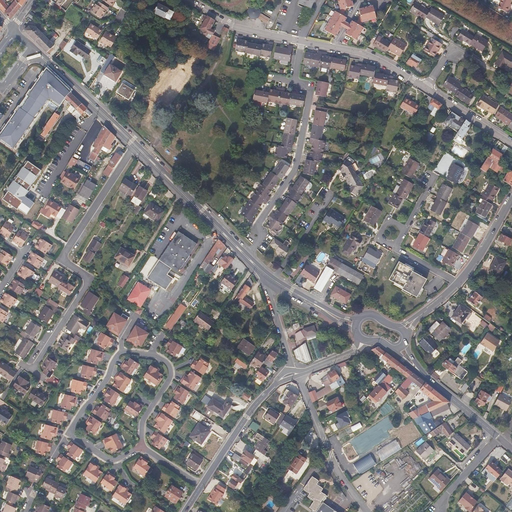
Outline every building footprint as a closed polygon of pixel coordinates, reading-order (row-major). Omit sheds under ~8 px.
[(6,2),(4,0),(0,0),(0,7),(4,13),(9,8),(4,3),(6,2)] [(10,19),(22,7),(22,6),(15,0),(13,3),(9,8),(4,13),(10,19)] [(299,0),(298,3),(309,8),(311,9),(314,0),(299,0)] [(348,0),(337,0),(340,10),(352,6),(351,3),(349,3),(348,0)] [(507,12),(511,0),(498,0),(501,1),(500,3),(498,8),(507,12)] [(101,18),(106,11),(107,11),(109,8),(99,2),(97,5),(96,4),(91,12),(101,18)] [(426,17),(430,11),(421,5),(420,6),(415,3),(410,11),(412,12),(411,13),(415,15),(415,14),(424,20),(426,17)] [(170,20),(174,12),(169,10),(169,9),(158,4),(154,13),(164,18),(165,17),(170,20)] [(270,19),(261,13),(260,12),(260,10),(259,8),(258,7),(256,6),(254,6),(252,6),(250,7),(248,9),(247,11),(247,13),(248,16),(249,17),(252,19),(254,19),(255,19),(257,18),(267,24),(270,19)] [(377,19),(373,7),(370,8),(370,10),(367,11),(364,12),(363,10),(359,11),(362,22),(377,19)] [(445,16),(431,8),(430,11),(426,17),(439,25),(445,16)] [(32,19),(35,15),(30,11),(27,15),(32,19)] [(339,29),(340,27),(339,26),(340,23),(342,20),(344,21),(346,17),(335,11),(324,30),(333,35),(335,32),(336,33),(339,29)] [(215,30),(210,27),(214,21),(204,15),(202,20),(204,21),(200,29),(204,31),(203,34),(207,36),(208,34),(212,36),(213,35),(215,30)] [(357,40),(364,28),(353,21),(351,25),(353,26),(352,29),(350,32),(348,31),(346,34),(357,40)] [(97,40),(104,29),(100,27),(99,29),(91,24),(86,32),(92,36),(92,37),(97,40)] [(54,45),(35,26),(29,26),(27,27),(24,25),(23,29),(47,53),(48,54),(53,49),(51,48),(54,45)] [(470,43),(474,37),(463,30),(457,39),(462,42),(463,41),(469,45),(470,43)] [(111,47),(117,37),(114,35),(114,36),(106,31),(99,42),(107,47),(108,45),(111,47)] [(387,49),(391,43),(385,40),(382,38),(383,36),(380,34),(372,46),(376,48),(376,47),(385,52),(387,49)] [(488,42),(476,34),(474,37),(470,43),(477,47),(476,48),(482,52),(488,42)] [(213,51),(220,38),(219,37),(218,37),(213,35),(212,36),(210,39),(206,47),(213,51)] [(248,43),(248,41),(242,40),(242,37),(238,36),(237,39),(235,51),(245,53),(248,43)] [(400,56),(406,45),(394,38),(391,43),(387,49),(400,56)] [(439,51),(442,45),(431,38),(424,50),(434,57),(438,50),(439,51)] [(62,50),(67,43),(64,40),(59,48),(62,50)] [(91,51),(77,41),(70,51),(77,55),(78,54),(85,59),(91,51)] [(262,45),(260,56),(270,58),(273,43),(269,42),(268,45),(262,44),(262,45)] [(260,56),(262,45),(248,43),(245,53),(260,56)] [(289,62),(293,46),(288,46),(288,49),(276,47),(273,58),(289,62)] [(319,67),(322,52),(318,51),(317,55),(305,52),(303,64),(319,67)] [(511,56),(503,51),(495,64),(503,69),(506,64),(511,68),(511,56)] [(330,68),(332,57),(326,56),(326,53),(322,52),(319,67),(330,69),(330,68)] [(416,67),(421,60),(415,56),(417,53),(414,52),(409,60),(407,63),(410,66),(410,65),(412,66),(413,65),(416,67)] [(110,65),(115,57),(110,54),(108,59),(100,72),(104,74),(110,65)] [(344,71),(346,60),(332,57),(330,68),(344,71)] [(360,75),(362,64),(358,63),(357,67),(350,65),(348,77),(359,79),(360,75)] [(374,77),(376,67),(362,64),(360,75),(374,77)] [(122,72),(110,65),(104,74),(104,75),(116,82),(122,72)] [(16,149),(47,105),(56,111),(58,109),(62,102),(65,99),(67,96),(70,93),(53,76),(47,71),(46,72),(45,74),(43,73),(40,77),(42,78),(32,92),(30,91),(27,95),(29,96),(21,108),(19,107),(16,112),(18,113),(0,138),(2,139),(0,142),(10,149),(12,146),(16,149)] [(387,86),(389,76),(375,73),(373,83),(387,86)] [(396,93),(399,81),(392,80),(393,76),(389,76),(387,86),(386,91),(396,93)] [(456,94),(461,86),(462,85),(448,76),(443,85),(456,94)] [(326,97),(328,83),(327,83),(318,81),(315,95),(326,97)] [(129,100),(134,91),(122,84),(117,93),(129,100)] [(468,104),(474,95),(467,91),(467,90),(461,86),(456,94),(455,96),(468,104)] [(278,103),(281,88),(277,87),(276,91),(270,89),(267,101),(278,103)] [(289,104),(291,94),(291,93),(285,92),(285,89),(281,88),(278,103),(289,105),(289,104)] [(267,101),(269,93),(255,90),(253,100),(267,103),(267,101)] [(72,114),(82,104),(70,93),(67,96),(65,99),(71,105),(67,109),(72,114)] [(303,107),(305,96),(291,94),(289,104),(303,107)] [(493,114),(499,104),(496,102),(495,103),(483,95),(477,105),(482,109),(483,108),(485,109),(493,114)] [(442,105),(428,96),(424,102),(429,105),(430,104),(435,107),(430,114),(436,118),(441,111),(439,110),(442,105)] [(420,106),(405,97),(400,107),(399,109),(413,117),(420,106)] [(85,110),(87,108),(82,104),(72,114),(77,119),(85,110)] [(323,126),(327,108),(317,106),(313,124),(323,126)] [(511,114),(501,107),(495,116),(502,121),(509,126),(511,120),(511,114)] [(458,133),(466,120),(462,118),(461,118),(450,111),(448,114),(449,115),(445,121),(450,125),(449,127),(458,133)] [(48,133),(56,122),(55,121),(59,116),(57,114),(55,113),(43,130),(48,133)] [(294,134),(297,120),(287,118),(284,132),(294,134)] [(462,139),(469,128),(467,127),(470,123),(466,120),(458,133),(456,135),(462,139)] [(321,140),(323,126),(313,124),(310,138),(321,140)] [(103,146),(111,132),(104,126),(92,146),(94,147),(93,149),(94,150),(89,158),(94,161),(98,155),(103,146)] [(111,145),(115,136),(111,132),(103,146),(104,147),(108,149),(110,150),(112,146),(111,145)] [(292,148),(294,134),(284,132),(281,146),(292,148)] [(429,142),(434,135),(428,132),(424,139),(429,142)] [(462,139),(456,135),(453,140),(461,145),(462,145),(463,145),(464,144),(465,143),(465,142),(465,141),(464,141),(464,140),(462,139)] [(323,152),(325,141),(321,140),(310,138),(309,142),(312,143),(311,150),(323,152)] [(286,158),(288,152),(291,153),(292,148),(281,146),(277,145),(275,156),(286,158)] [(498,163),(503,155),(493,148),(488,156),(498,163)] [(321,163),(323,152),(311,150),(310,156),(307,155),(306,160),(316,162),(321,163)] [(109,177),(124,153),(121,151),(117,153),(108,165),(103,173),(109,177)] [(490,165),(494,160),(488,156),(480,168),(485,172),(486,172),(490,165)] [(73,167),(77,160),(72,157),(68,164),(73,167)] [(357,174),(351,165),(352,163),(354,161),(348,157),(347,159),(341,167),(340,167),(339,170),(342,172),(341,173),(341,174),(344,177),(346,180),(357,174)] [(411,178),(419,164),(410,158),(402,173),(411,178)] [(42,170),(27,160),(0,200),(16,210),(17,209),(26,215),(33,204),(23,197),(42,170)] [(314,176),(316,162),(306,160),(303,174),(314,176)] [(499,170),(502,165),(498,163),(494,160),(490,165),(499,170)] [(281,179),(290,167),(281,161),(273,173),(280,178),(281,179)] [(456,184),(464,169),(452,163),(448,171),(450,172),(446,179),(456,184)] [(511,186),(511,185),(511,171),(509,170),(503,181),(511,186)] [(81,179),(68,171),(61,182),(74,190),(81,179)] [(53,172),(49,178),(55,182),(59,176),(53,172)] [(271,190),(280,178),(273,173),(271,172),(263,184),(271,190)] [(362,175),(361,172),(357,175),(357,174),(346,180),(346,181),(348,185),(351,183),(353,186),(349,187),(347,190),(356,196),(358,192),(359,193),(361,190),(364,186),(361,182),(363,182),(360,176),(362,175)] [(302,194),(310,182),(301,176),(293,188),(302,194)] [(137,186),(138,184),(126,177),(125,178),(137,186)] [(137,186),(125,178),(119,188),(132,195),(137,186)] [(79,194),(87,180),(85,179),(76,193),(79,194)] [(405,200),(414,184),(404,179),(400,186),(397,185),(392,193),(394,194),(403,199),(405,200)] [(87,180),(78,195),(88,200),(96,185),(87,180)] [(268,195),(271,190),(263,184),(261,183),(255,192),(268,201),(270,197),(268,195)] [(493,200),(499,188),(490,183),(484,194),(482,193),(480,198),(483,200),(490,203),(492,200),(493,200)] [(452,189),(443,184),(436,196),(437,197),(446,202),(452,189)] [(297,204),(303,195),(302,194),(293,188),(290,186),(288,190),(290,191),(286,197),(288,198),(297,204)] [(139,205),(148,191),(140,187),(131,201),(138,205),(137,206),(133,213),(137,215),(142,207),(139,205)] [(132,195),(119,188),(118,190),(130,198),(132,195)] [(268,201),(255,192),(249,201),(259,208),(263,202),(266,204),(268,201)] [(397,209),(403,199),(394,194),(388,204),(397,209)] [(440,215),(447,202),(446,202),(437,197),(430,210),(440,215)] [(288,215),(297,204),(288,198),(280,210),(288,215)] [(62,207),(50,199),(41,214),(48,218),(50,215),(56,218),(62,207)] [(485,218),(493,205),(490,203),(483,200),(476,213),(485,218)] [(252,218),(259,208),(249,201),(240,215),(253,223),(255,220),(252,218)] [(158,222),(164,211),(151,202),(144,213),(143,216),(148,219),(148,218),(149,217),(158,222)] [(72,224),(80,210),(70,204),(62,218),(72,224)] [(374,226),(382,212),(372,206),(363,221),(374,226)] [(282,224),(288,215),(280,210),(278,209),(275,214),(272,212),(270,216),(282,224)] [(338,227),(344,218),(333,211),(332,213),(329,211),(323,220),(330,225),(332,222),(338,227)] [(276,233),(282,224),(270,216),(267,219),(270,221),(266,226),(276,233)] [(428,238),(436,223),(431,220),(428,224),(425,222),(419,232),(420,233),(428,238)] [(472,239),(479,226),(469,220),(462,233),(470,238),(472,239)] [(8,238),(15,227),(12,225),(6,221),(0,230),(0,232),(3,234),(3,233),(6,235),(5,236),(8,238)] [(31,225),(39,230),(42,225),(34,221),(31,225)] [(22,247),(29,236),(23,232),(22,232),(20,230),(13,241),(16,242),(16,241),(19,243),(18,244),(22,247)] [(197,244),(179,231),(159,259),(178,272),(197,244)] [(511,239),(510,238),(511,236),(502,232),(498,239),(509,245),(511,240),(511,239)] [(422,252),(430,238),(428,238),(420,233),(412,246),(422,252)] [(462,253),(470,238),(462,233),(461,233),(453,248),(457,250),(462,253)] [(354,251),(356,247),(357,246),(359,246),(362,241),(360,240),(351,235),(343,249),(342,253),(348,256),(350,253),(351,253),(353,250),(354,251)] [(52,245),(41,238),(39,242),(40,242),(38,245),(37,244),(35,247),(46,254),(48,251),(52,245)] [(287,247),(290,243),(286,240),(283,244),(274,238),(270,244),(277,249),(276,250),(281,253),(281,254),(285,257),(290,249),(287,247)] [(90,264),(102,244),(94,239),(87,250),(88,250),(90,252),(85,261),(90,264)] [(209,264),(216,253),(218,255),(221,251),(225,245),(219,239),(213,248),(204,261),(199,268),(208,274),(210,271),(214,267),(209,264)] [(129,266),(135,256),(121,248),(115,258),(129,266)] [(227,269),(233,260),(229,257),(228,257),(226,255),(230,251),(228,248),(217,262),(227,269)] [(376,264),(382,255),(369,248),(364,257),(376,264)] [(11,255),(8,253),(10,251),(6,249),(4,251),(2,249),(0,252),(0,261),(7,266),(9,262),(8,261),(10,259),(11,259),(13,256),(11,255)] [(453,267),(459,255),(449,249),(442,261),(453,267)] [(42,262),(44,259),(33,252),(31,255),(32,255),(29,259),(28,261),(38,269),(42,262)] [(152,254),(139,274),(166,290),(174,278),(168,274),(172,268),(159,259),(152,254)] [(498,276),(506,262),(496,257),(489,270),(498,276)] [(321,292),(333,270),(359,285),(364,276),(332,258),(326,269),(314,289),(321,292)] [(427,279),(412,271),(413,269),(399,261),(389,279),(403,287),(402,289),(417,297),(427,279)] [(313,283),(319,274),(320,273),(311,268),(313,265),(309,262),(308,265),(307,265),(300,274),(313,283)] [(30,279),(34,272),(24,265),(21,269),(22,270),(21,272),(20,272),(18,274),(28,281),(30,278),(30,279)] [(62,282),(65,278),(55,271),(49,281),(58,287),(62,282)] [(231,290),(238,281),(227,274),(221,282),(231,290)] [(123,287),(129,278),(123,275),(118,284),(123,287)] [(253,284),(250,278),(232,303),(237,306),(240,303),(250,310),(255,303),(244,296),(253,284)] [(23,289),(25,286),(15,279),(13,282),(14,282),(12,285),(11,284),(9,288),(20,295),(24,289),(23,289)] [(70,295),(75,287),(68,283),(67,285),(62,282),(58,287),(58,288),(70,295)] [(141,307),(151,290),(138,282),(128,299),(141,307)] [(229,293),(231,290),(221,282),(219,285),(229,293)] [(351,295),(336,286),(331,295),(346,303),(351,295)] [(486,293),(478,287),(475,292),(482,297),(486,293)] [(90,312),(99,298),(90,292),(80,306),(85,308),(82,312),(89,317),(91,313),(90,312)] [(476,307),(483,298),(482,297),(475,292),(468,300),(476,307)] [(17,299),(6,293),(4,296),(5,297),(3,299),(2,299),(0,302),(11,308),(13,306),(17,299)] [(47,323),(55,312),(57,313),(59,309),(48,302),(38,318),(47,323)] [(180,303),(165,326),(171,330),(186,308),(180,303)] [(468,319),(472,314),(469,312),(460,305),(452,317),(461,323),(465,318),(468,319)] [(6,316),(8,313),(0,307),(0,320),(3,323),(7,316),(6,316)] [(215,322),(200,312),(194,320),(208,331),(215,322)] [(119,336),(129,317),(123,314),(121,317),(114,313),(107,326),(110,328),(113,330),(112,332),(119,336)] [(85,330),(89,324),(81,319),(78,317),(75,315),(66,329),(73,333),(70,337),(76,340),(78,342),(81,338),(75,334),(80,327),(85,330)] [(32,342),(41,327),(32,321),(25,332),(22,330),(20,334),(24,337),(32,342)] [(443,338),(451,329),(443,322),(434,330),(443,338)] [(141,346),(149,333),(143,330),(144,326),(138,323),(127,341),(133,345),(135,343),(138,344),(141,346)] [(495,327),(490,323),(489,326),(487,328),(492,332),(495,327)] [(20,328),(14,324),(11,328),(18,333),(20,328)] [(316,333),(314,326),(303,329),(306,336),(316,333)] [(304,337),(300,331),(295,334),(297,341),(304,337)] [(110,346),(114,340),(101,332),(97,340),(98,341),(97,344),(105,349),(107,345),(107,344),(110,345),(110,346)] [(439,346),(428,334),(419,343),(430,355),(439,346)] [(500,342),(487,334),(481,343),(493,351),(500,342)] [(66,351),(72,342),(74,344),(76,340),(70,337),(68,335),(66,339),(62,336),(57,345),(66,351)] [(24,359),(34,343),(32,342),(24,337),(22,340),(23,341),(15,353),(24,359)] [(178,354),(183,347),(173,341),(173,340),(170,339),(166,345),(167,346),(170,347),(169,348),(167,352),(175,356),(177,353),(178,354)] [(249,355),(255,347),(244,339),(238,347),(249,355)] [(311,360),(305,343),(299,347),(305,363),(311,360)] [(305,363),(299,347),(293,351),(296,359),(305,363)] [(391,357),(385,352),(378,347),(372,350),(379,357),(380,357),(379,358),(383,361),(381,363),(384,366),(388,362),(391,357)] [(103,359),(104,352),(92,349),(89,357),(88,357),(87,362),(97,365),(98,361),(100,361),(101,359),(103,359)] [(263,362),(268,356),(259,350),(249,365),(257,371),(263,362)] [(272,362),(277,354),(272,350),(268,356),(263,362),(270,367),(273,363),(272,362)] [(362,362),(368,357),(366,353),(358,357),(362,362)] [(50,372),(56,363),(48,357),(42,367),(45,369),(42,373),(50,378),(53,374),(50,372)] [(400,363),(391,357),(388,362),(391,365),(392,366),(394,368),(395,368),(400,363)] [(464,369),(459,365),(462,361),(458,357),(455,362),(450,358),(447,361),(446,360),(442,365),(453,373),(458,377),(464,369)] [(131,375),(138,364),(130,358),(128,362),(126,361),(125,363),(124,362),(120,368),(131,375)] [(201,358),(198,363),(195,361),(191,367),(203,375),(208,367),(206,366),(209,363),(201,358)] [(236,359),(234,362),(245,369),(247,365),(236,359)] [(353,366),(350,361),(345,362),(350,369),(351,368),(353,366)] [(11,370),(12,368),(2,362),(0,364),(0,373),(12,381),(17,373),(11,370)] [(395,375),(398,370),(408,378),(413,373),(400,363),(395,368),(388,374),(392,377),(395,375)] [(163,375),(159,372),(159,371),(157,370),(158,368),(152,364),(144,377),(156,385),(163,375)] [(95,375),(97,368),(83,365),(81,374),(83,374),(82,377),(91,380),(92,376),(92,375),(94,375),(95,375)] [(269,373),(266,371),(266,370),(261,366),(254,376),(262,382),(269,373)] [(440,376),(445,370),(440,366),(435,372),(440,376)] [(462,380),(468,372),(464,369),(458,377),(462,380)] [(326,395),(342,385),(343,384),(336,371),(335,370),(328,374),(329,375),(327,376),(329,379),(323,383),(326,387),(323,389),(316,393),(317,395),(316,395),(318,399),(326,395)] [(193,390),(201,378),(191,371),(188,375),(186,374),(181,380),(182,381),(181,382),(193,390)] [(384,379),(387,376),(382,372),(380,374),(375,379),(374,381),(379,385),(383,380),(384,379)] [(126,388),(132,380),(120,373),(116,380),(117,381),(116,383),(117,384),(115,388),(123,393),(126,388)] [(450,402),(430,387),(425,383),(413,373),(408,378),(401,386),(404,388),(405,389),(410,384),(412,381),(417,385),(421,388),(420,389),(434,401),(426,405),(412,411),(408,413),(413,419),(414,419),(447,404),(450,402)] [(392,377),(388,374),(387,376),(384,379),(389,384),(394,379),(392,377)] [(30,387),(27,385),(29,382),(20,377),(13,387),(25,394),(30,387)] [(85,390),(87,383),(73,379),(70,388),(72,389),(71,392),(80,394),(82,390),(82,389),(84,389),(85,390)] [(391,388),(383,380),(379,385),(386,392),(391,388)] [(501,393),(504,386),(499,383),(495,390),(496,390),(496,391),(497,391),(501,393)] [(178,384),(174,391),(175,391),(174,393),(176,395),(174,398),(182,404),(189,392),(178,384)] [(377,402),(387,392),(386,392),(379,385),(369,395),(368,396),(372,401),(374,399),(377,402)] [(409,393),(404,388),(401,386),(395,392),(403,399),(409,393)] [(115,401),(120,394),(109,387),(105,393),(106,393),(105,395),(106,397),(104,400),(113,406),(116,402),(115,401)] [(42,407),(48,397),(37,391),(34,389),(28,397),(32,400),(42,407)] [(292,407),(299,396),(298,396),(290,391),(287,389),(283,394),(284,394),(282,399),(284,400),(283,402),(292,407)] [(317,395),(316,393),(315,390),(309,393),(313,402),(318,399),(316,395),(317,395)] [(483,407),(489,395),(481,391),(475,402),(483,407)] [(76,404),(78,397),(65,394),(63,402),(62,402),(60,407),(71,410),(72,406),(74,406),(74,404),(76,404)] [(506,410),(511,400),(500,394),(495,404),(494,405),(506,410)] [(342,407),(337,398),(327,403),(330,410),(331,409),(332,412),(342,407)] [(223,417),(231,404),(226,401),(223,405),(213,399),(208,407),(223,417)] [(136,417),(144,406),(138,402),(137,403),(135,402),(133,403),(130,401),(124,410),(129,413),(129,412),(136,417)] [(178,409),(180,406),(172,401),(170,405),(169,406),(167,404),(166,404),(162,410),(165,412),(174,418),(180,410),(178,409)] [(97,407),(93,413),(105,421),(110,413),(109,412),(110,409),(103,404),(100,407),(100,409),(98,407),(97,407)] [(433,430),(444,423),(441,419),(434,423),(431,418),(432,418),(432,416),(440,412),(440,413),(449,408),(447,404),(414,419),(418,425),(418,424),(425,435),(429,432),(430,432),(433,430)] [(13,416),(9,413),(10,413),(5,410),(1,408),(1,409),(0,407),(0,420),(7,424),(13,416)] [(66,420),(68,413),(53,409),(51,418),(53,419),(52,422),(61,425),(62,421),(62,419),(65,420),(66,420)] [(274,423),(279,415),(271,409),(265,417),(274,423)] [(164,433),(173,421),(160,412),(156,419),(157,419),(155,421),(157,422),(154,426),(164,433)] [(280,425),(286,416),(282,413),(276,423),(280,425)] [(97,430),(102,423),(91,415),(87,421),(88,422),(87,424),(88,425),(86,429),(95,435),(98,430),(97,430)] [(291,431),(297,423),(286,415),(286,416),(280,425),(279,427),(283,429),(284,427),(291,431)] [(256,432),(260,426),(253,421),(249,427),(256,431),(256,432)] [(453,433),(445,422),(444,423),(433,430),(436,435),(442,431),(447,437),(453,433)] [(201,444),(210,431),(199,423),(190,437),(201,444)] [(56,435),(58,428),(45,424),(43,432),(42,432),(41,437),(51,440),(52,436),(54,437),(55,434),(56,435)] [(168,440),(156,431),(152,437),(153,438),(154,439),(154,441),(152,444),(159,449),(161,446),(163,447),(168,440)] [(270,441),(257,432),(254,437),(260,441),(255,449),(256,450),(262,453),(270,441)] [(123,447),(116,434),(103,440),(107,449),(108,449),(110,448),(110,449),(112,452),(123,447)] [(470,446),(456,434),(450,441),(464,454),(470,446)] [(9,453),(12,445),(2,440),(0,444),(0,453),(9,458),(11,454),(9,453)] [(50,451),(52,444),(37,440),(35,449),(37,450),(36,453),(45,455),(46,451),(47,450),(49,451),(50,451)] [(83,450),(71,442),(67,448),(68,449),(70,450),(69,451),(67,454),(75,460),(76,457),(78,458),(83,450)] [(433,450),(434,450),(426,442),(416,451),(424,459),(430,454),(433,450)] [(253,457),(254,456),(245,450),(240,457),(248,462),(249,462),(251,464),(253,465),(257,460),(253,457)] [(267,457),(262,453),(256,450),(253,454),(259,457),(264,461),(266,459),(267,457)] [(240,457),(235,453),(232,457),(246,467),(249,462),(248,462),(240,457)] [(73,463),(61,454),(57,460),(58,461),(60,462),(59,463),(57,467),(65,472),(67,469),(68,470),(73,463)] [(195,472),(203,460),(193,454),(187,464),(187,466),(195,472)] [(296,474),(306,459),(298,454),(288,468),(291,470),(291,471),(292,472),(293,472),(296,474)] [(150,467),(147,465),(148,463),(146,462),(147,460),(141,456),(133,467),(140,472),(139,473),(144,476),(150,467)] [(499,468),(491,461),(485,468),(493,475),(499,468)] [(96,483),(103,473),(98,470),(97,469),(98,466),(92,462),(83,474),(96,483)] [(247,475),(254,465),(253,465),(251,464),(245,473),(247,475)] [(37,483),(43,469),(39,467),(38,470),(30,466),(26,476),(30,478),(29,480),(33,482),(33,481),(37,483)] [(450,480),(438,469),(429,479),(437,487),(438,486),(442,490),(450,480)] [(511,471),(508,469),(500,479),(507,485),(508,483),(511,486),(511,471)] [(114,480),(115,478),(113,477),(114,475),(108,472),(101,482),(107,487),(107,488),(111,491),(118,482),(114,480)] [(238,488),(243,480),(240,478),(234,474),(232,477),(233,479),(229,486),(234,489),(236,487),(238,488)] [(17,492),(20,485),(19,484),(21,480),(11,476),(6,487),(17,492)] [(336,511),(323,502),(325,499),(326,499),(327,499),(326,498),(327,496),(321,492),(323,489),(317,484),(319,481),(312,476),(303,489),(310,494),(308,497),(314,501),(309,507),(316,511),(315,511),(336,511)] [(52,493),(57,482),(46,477),(42,487),(46,489),(45,490),(49,492),(52,493)] [(63,499),(67,489),(59,486),(60,484),(57,482),(52,493),(55,494),(54,496),(55,496),(54,497),(58,499),(59,497),(63,499)] [(125,505),(132,494),(128,492),(126,490),(128,488),(121,484),(113,496),(125,505)] [(176,503),(183,492),(172,485),(165,496),(176,503)] [(217,505),(224,494),(223,493),(225,489),(218,485),(216,489),(214,488),(212,492),(213,492),(208,499),(217,505)] [(19,496),(16,494),(17,492),(6,487),(5,490),(9,491),(5,499),(9,501),(8,503),(13,505),(13,503),(15,504),(19,496)] [(476,500),(465,491),(457,500),(464,505),(463,506),(467,510),(476,500)] [(87,506),(91,498),(81,494),(78,501),(77,501),(75,504),(85,509),(86,506),(87,506)] [(509,511),(511,509),(511,499),(501,511),(509,511)] [(14,511),(16,508),(12,506),(13,505),(8,503),(8,504),(7,504),(3,511),(2,511),(1,511),(14,511)] [(47,511),(50,507),(41,503),(39,507),(37,506),(34,511),(47,511)]
